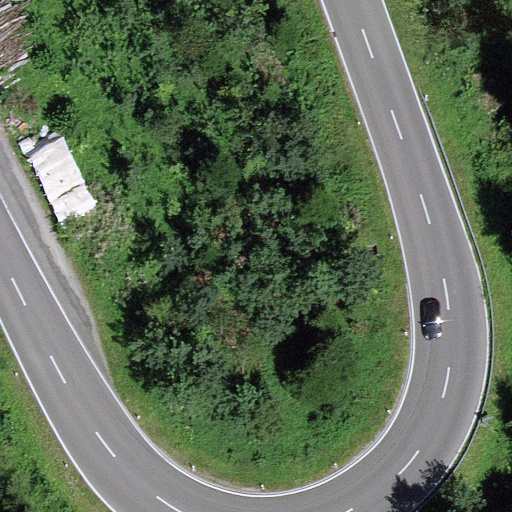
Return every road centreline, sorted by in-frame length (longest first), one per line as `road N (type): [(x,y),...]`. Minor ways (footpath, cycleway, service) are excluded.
road 1 (tertiary): [(360,0),(438,222),(449,353),(422,465),(344,511)]
road 2 (tertiary): [(171,511),(104,447),(0,247)]
